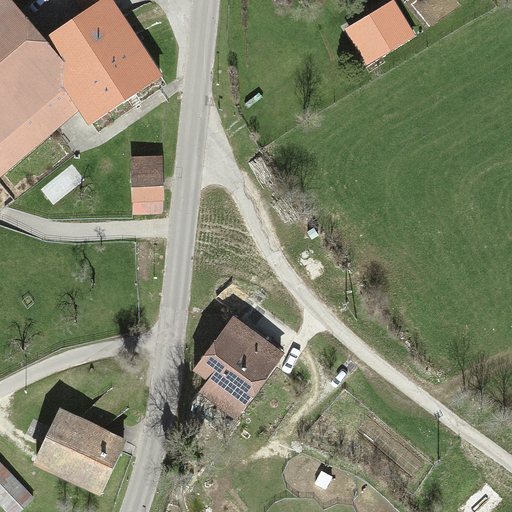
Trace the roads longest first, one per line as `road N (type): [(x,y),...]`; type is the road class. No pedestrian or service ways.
road 1 (tertiary): [(204,0),(167,370),(133,511)]
road 2 (track): [(190,148),(223,171),(287,280),(321,321),(511,472)]
road 3 (track): [(0,392),(71,356),(169,339)]
